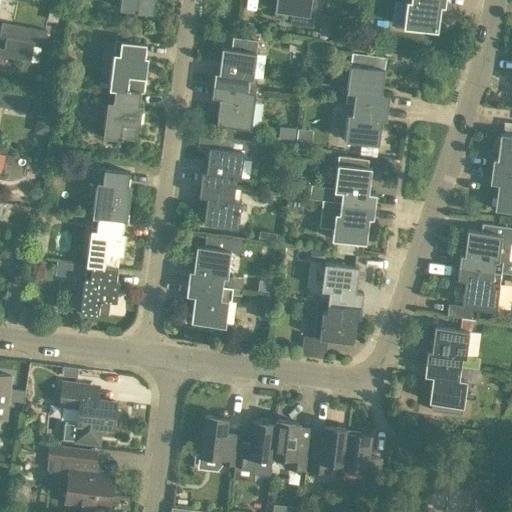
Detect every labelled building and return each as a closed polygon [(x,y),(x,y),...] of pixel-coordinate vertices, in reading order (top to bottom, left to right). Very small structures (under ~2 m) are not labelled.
[(119,0),(118,8),(135,10),(135,13),(152,15),(154,0),(119,0)] [(317,2),(309,1),(309,0),(275,0),(273,17),(289,19),(289,25),(313,28),(317,2)] [(444,6),(444,0),(406,0),(402,26),(436,31),(440,6),(444,6)] [(65,9),(47,5),(43,26),(61,30),(65,9)] [(0,24),(0,37),(5,39),(33,44),(44,46),(46,32),(32,30),(0,24)] [(214,72),(212,85),(246,89),(248,78),(252,78),(257,40),(232,37),(230,48),(221,47),(218,72),(214,72)] [(0,55),(30,61),(33,44),(5,39),(3,49),(0,48),(0,55)] [(115,39),(108,88),(139,92),(143,92),(147,57),(144,56),(145,43),(115,39)] [(306,62),(320,64),(322,41),(309,39),(306,62)] [(388,95),(380,94),(385,56),(351,51),(344,101),(352,102),(387,107),(388,95)] [(250,127),(254,90),(246,89),(212,85),(211,97),(219,98),(215,123),(218,123),(217,135),(218,135),(231,137),(233,125),(250,127)] [(138,104),(139,92),(108,88),(102,136),(136,140),(137,131),(141,104),(138,104)] [(0,89),(0,106),(26,111),(28,95),(0,89)] [(50,114),(51,100),(39,99),(38,108),(41,113),(50,114)] [(385,119),(387,107),(352,102),(351,112),(347,112),(343,139),(378,144),(381,119),(385,119)] [(511,134),(499,133),(496,158),(492,157),(490,171),(511,174),(511,134)] [(256,140),(231,137),(218,135),(217,135),(215,147),(208,146),(205,171),(201,171),(199,183),(233,188),(235,176),(239,177),(241,158),(253,160),(256,140)] [(306,149),(295,147),(294,158),(305,160),(306,149)] [(336,163),(333,189),(332,200),(374,206),(375,193),(367,192),(371,167),(369,167),(370,155),(359,153),(358,166),(336,163)] [(96,181),(91,216),(123,220),(121,219),(123,205),(128,206),(131,185),(127,185),(129,171),(90,168),(88,179),(96,181)] [(511,174),(490,171),(489,183),(496,184),(493,209),(511,211),(511,174)] [(240,199),(232,198),(233,188),(199,183),(198,195),(205,196),(202,221),(236,226),(240,199)] [(372,218),(374,206),(332,200),(321,199),(318,225),(332,227),(331,238),(365,242),(366,233),(368,218),(372,218)] [(123,220),(91,216),(85,264),(116,268),(118,253),(122,253),(125,233),(121,232),(123,220)] [(458,266),(495,271),(500,272),(504,273),(511,274),(511,261),(508,256),(510,242),(511,242),(511,226),(482,223),(481,231),(467,229),(463,254),(459,254),(458,266)] [(276,232),(259,230),(257,238),(275,240),(276,232)] [(238,289),(239,278),(227,277),(230,250),(241,252),(243,240),(206,235),(204,246),(196,245),(193,266),(189,266),(187,282),(221,287),(231,288),(238,289)] [(116,268),(85,264),(56,260),(54,274),(84,278),(79,312),(107,315),(109,300),(115,301),(118,280),(115,280),(115,275),(116,268)] [(328,290),(327,301),(361,305),(363,292),(355,291),(358,266),(324,262),(320,289),(328,290)] [(500,272),(495,271),(458,266),(456,279),(464,280),(461,306),(495,311),(500,272)] [(262,280),(261,290),(272,291),(273,281),(262,280)] [(23,285),(7,282),(3,309),(19,312),(23,285)] [(230,299),(231,288),(221,287),(187,282),(185,294),(193,295),(190,321),(224,325),(228,298),(230,299)] [(260,293),(259,300),(264,306),(271,307),(272,295),(260,293)] [(355,317),(359,317),(361,305),(327,301),(317,299),(313,337),(319,337),(352,342),(355,317)] [(426,350),(425,363),(460,368),(461,357),(464,357),(468,330),(434,325),(430,350),(426,350)] [(460,368),(425,363),(423,375),(431,376),(428,402),(461,406),(465,379),(470,380),(471,369),(460,368)] [(62,369),(60,378),(77,380),(78,371),(62,369)] [(10,375),(0,374),(0,417),(4,418),(10,375)] [(59,404),(78,406),(76,421),(63,420),(61,438),(98,443),(100,426),(112,427),(115,401),(89,398),(90,391),(91,385),(61,382),(59,404)] [(21,391),(8,389),(7,399),(20,401),(21,391)] [(222,462),(234,464),(237,441),(238,435),(225,434),(227,417),(203,415),(198,454),(222,457),(222,462)] [(237,441),(234,464),(247,465),(246,467),(252,467),(251,473),(269,475),(271,458),(276,420),(275,419),(274,423),(251,420),(249,442),(237,441)] [(285,467),(305,470),(308,445),(296,444),(298,422),(276,420),(271,458),(272,455),(286,457),(285,467)] [(342,464),(342,467),(347,428),(323,425),(321,447),(308,445),(305,470),(327,473),(329,462),(342,464)] [(347,432),(347,428),(342,467),(365,469),(363,485),(377,487),(380,457),(367,455),(369,434),(347,432)] [(95,466),(96,451),(62,447),(58,441),(48,440),(46,455),(51,456),(50,467),(56,475),(67,477),(64,498),(80,500),(83,505),(89,505),(94,502),(108,504),(112,476),(98,474),(98,470),(95,466)]
